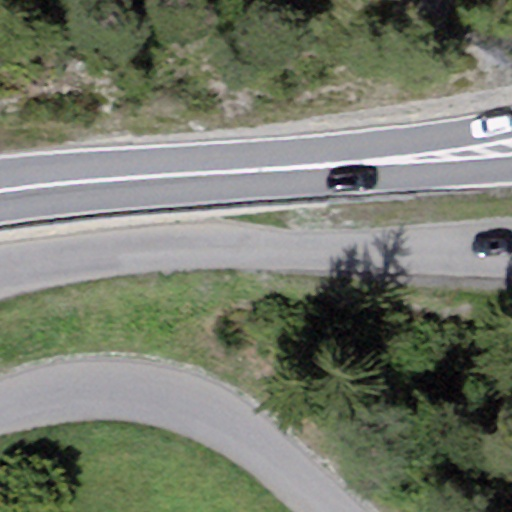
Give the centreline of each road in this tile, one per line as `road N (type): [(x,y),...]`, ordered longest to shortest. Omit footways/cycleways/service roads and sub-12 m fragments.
road 1 (primary): [(511,149),(0,192)]
road 2 (residential): [(511,257),(183,251),(0,272)]
road 3 (residential): [(0,405),(74,388),(152,387),(240,432),(335,511)]
